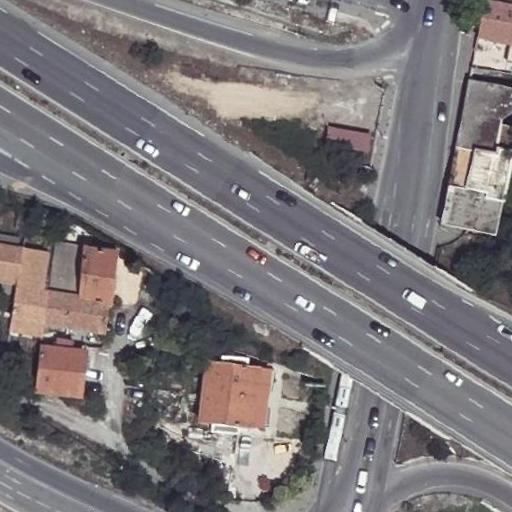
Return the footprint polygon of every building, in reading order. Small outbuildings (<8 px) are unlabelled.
[(511,62),(511,6),(484,1),(476,36),(510,43),(506,62),(511,62)] [(510,111),(511,103),(511,84),(468,76),(455,145),(472,149),(494,153),(496,147),(499,122),(501,121),(510,111)] [(511,140),(511,123),(501,121),(499,122),(496,147),(510,150),(511,140)] [(328,124),(324,140),(366,149),(368,134),(328,124)] [(472,149),(455,145),(448,183),(464,187),(472,149)] [(485,197),(500,200),(510,150),(496,147),(494,153),(472,149),(464,187),(486,191),(485,197)] [(441,219),(494,228),(500,200),(485,197),(486,191),(464,187),(448,183),(441,219)] [(117,252),(53,244),(45,292),(40,323),(102,333),(107,305),(110,304),(117,252)] [(8,319),(40,323),(45,292),(41,291),(45,253),(0,245),(0,280),(13,283),(8,319)] [(7,328),(38,333),(40,323),(8,319),(7,328)] [(51,348),(69,349),(70,342),(52,338),(51,348)] [(36,345),(30,393),(75,399),(82,351),(69,349),(51,348),(36,345)] [(248,426),(254,369),(254,367),(244,366),(245,361),(233,359),(233,365),(205,362),(198,424),(210,426),(210,433),(237,434),(237,429),(248,430),(248,426)] [(275,371),(254,369),(248,426),(269,429),(275,371)]
